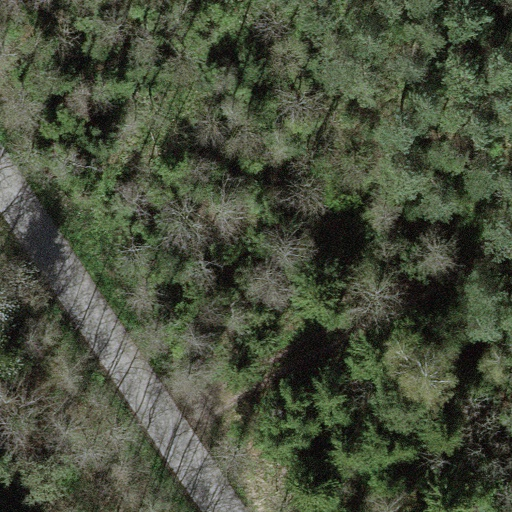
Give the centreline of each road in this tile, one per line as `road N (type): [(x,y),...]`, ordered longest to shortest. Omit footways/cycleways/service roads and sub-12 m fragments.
road 1 (unclassified): [(0,181),(222,511)]
road 2 (track): [(511,255),(169,441)]
